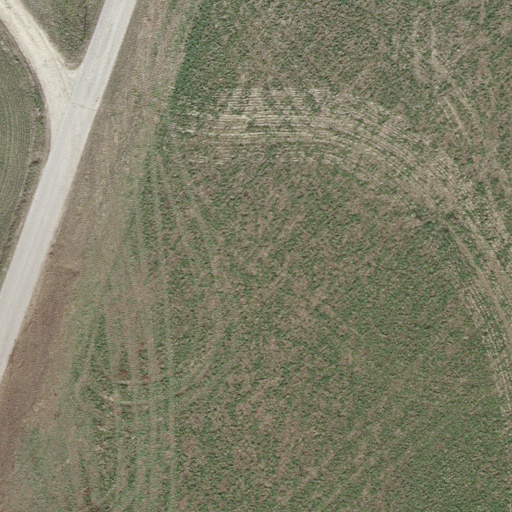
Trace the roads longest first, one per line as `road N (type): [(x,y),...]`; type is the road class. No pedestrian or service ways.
road 1 (unclassified): [(118,0),(0,342)]
road 2 (track): [(10,0),(74,118)]
